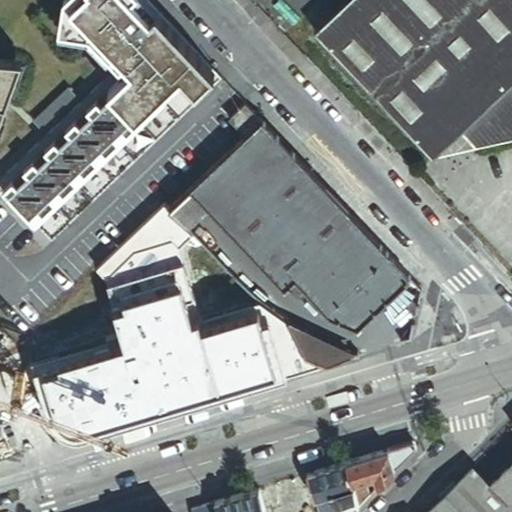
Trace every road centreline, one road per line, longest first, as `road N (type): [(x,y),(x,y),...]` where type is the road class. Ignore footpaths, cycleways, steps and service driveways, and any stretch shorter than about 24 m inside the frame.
road 1 (residential): [(511,329),(199,0)]
road 2 (secondary): [(463,385),(42,511)]
road 3 (residential): [(390,511),(456,446),(467,403),(463,385)]
